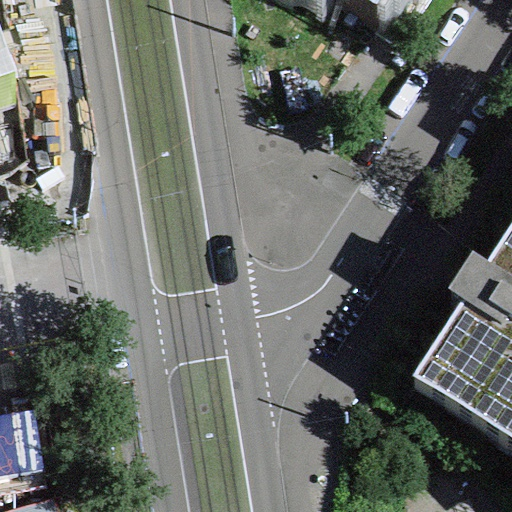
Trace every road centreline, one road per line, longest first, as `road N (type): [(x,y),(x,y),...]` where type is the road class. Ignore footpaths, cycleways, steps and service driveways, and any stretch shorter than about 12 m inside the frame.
road 1 (residential): [(240,320),(321,288),(511,4)]
road 2 (residential): [(88,0),(141,334)]
road 3 (residential): [(240,320),(186,0)]
road 4 (residential): [(272,511),(240,320)]
road 5 (residential): [(141,334),(166,511)]
